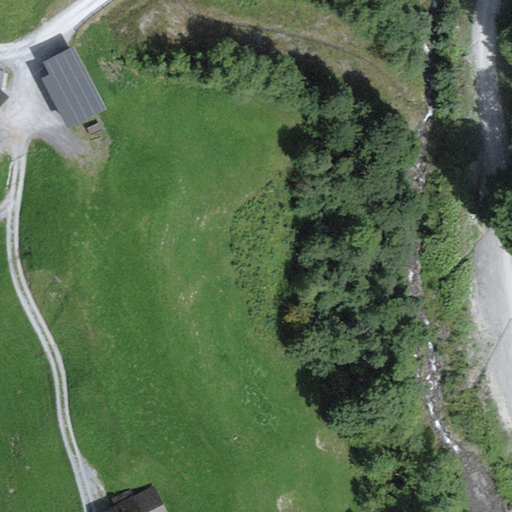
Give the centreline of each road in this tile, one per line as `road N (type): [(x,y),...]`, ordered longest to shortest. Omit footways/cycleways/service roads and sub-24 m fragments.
road 1 (track): [(91,511),(57,364),(14,261),(25,72),(16,48)]
road 2 (track): [(480,0),(475,37),(511,290)]
